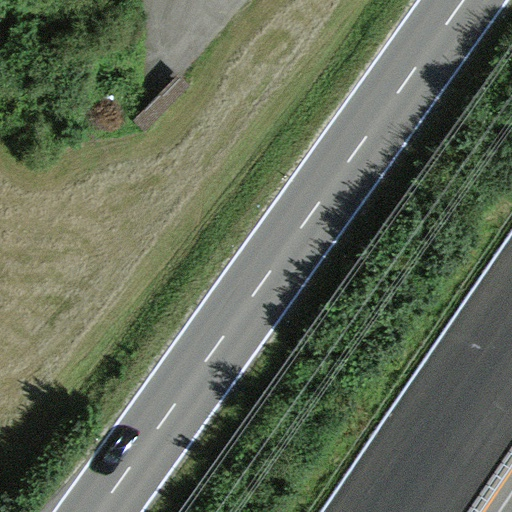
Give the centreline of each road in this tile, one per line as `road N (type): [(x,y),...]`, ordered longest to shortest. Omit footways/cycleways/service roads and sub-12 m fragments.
road 1 (primary): [(98,511),(464,0)]
road 2 (motorway): [(511,357),(408,511)]
